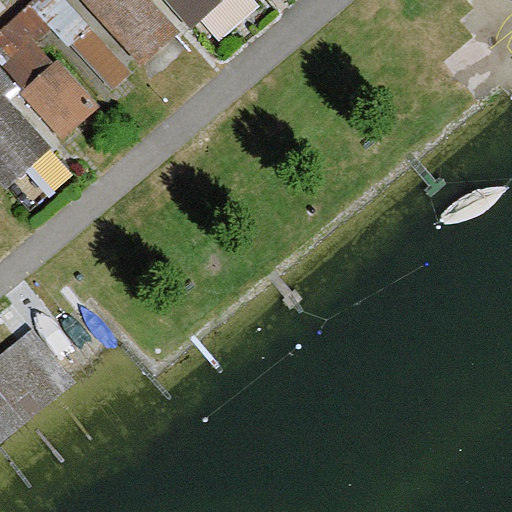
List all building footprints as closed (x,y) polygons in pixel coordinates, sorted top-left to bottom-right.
[(145,0),(78,0),(140,67),(177,34),(145,0)] [(157,0),(188,33),(224,0),(157,0)] [(35,43),(1,76),(60,138),(95,106),(35,43)] [(0,183),(4,188),(48,150),(2,98),(10,91),(0,79),(0,183)] [(0,359),(0,437),(67,382),(28,336),(0,359)]
